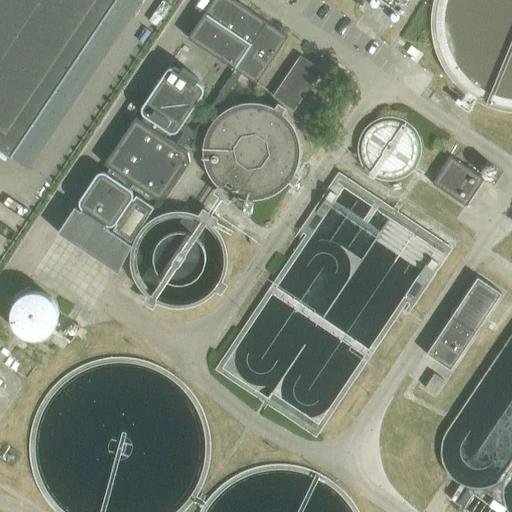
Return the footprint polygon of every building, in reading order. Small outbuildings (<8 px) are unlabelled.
[(0,0),(0,151),(10,158),(116,0),(0,0)] [(182,124),(202,95),(202,94),(203,93),(203,92),(203,90),(203,89),(203,88),(202,87),(201,86),(200,85),(196,82),(198,79),(182,68),(180,71),(176,69),(175,68),(174,68),(173,68),(171,68),(170,68),(169,68),(168,69),(167,70),(166,71),(143,106),(142,107),(142,108),(141,109),(141,111),(142,112),(142,113),(143,114),(144,115),(145,116),(141,121),(135,117),(104,164),(110,168),(106,173),(105,173),(104,172),(103,172),(101,172),(100,172),(99,173),(98,173),(97,174),(96,175),(80,199),(79,200),(79,201),(79,203),(79,204),(79,205),(80,206),(80,207),(81,208),(82,209),(106,225),(108,226),(110,226),(112,225),(113,225),(115,224),(116,223),(132,199),(132,197),(133,196),(133,195),(133,193),(132,192),(132,191),(130,189),(129,189),(133,184),(156,199),(166,198),(190,162),(188,153),(182,149),(189,137),(196,141),(241,74),(256,84),(288,37),(232,0),(212,0),(187,38),(235,70),(194,132),(182,124)] [(511,0),(433,0),(434,44),(463,95),(507,110),(511,109),(511,0)] [(321,70),(301,56),(273,97),(293,110),(321,70)] [(307,154),(307,153),(306,143),(303,133),(298,125),(291,116),(282,109),(276,106),(265,103),(254,102),(244,103),(236,106),(225,112),(219,118),(212,127),(208,135),(205,145),(205,154),(206,164),(209,174),(214,182),(222,191),(230,197),(238,201),(246,203),(258,204),(267,203),(276,200),(286,194),(292,188),(298,182),(303,172),(306,163),(307,154)] [(398,148),(403,143),(410,150),(420,139),(396,117),(381,133),(398,148)] [(484,179),(450,156),(432,183),(466,206),(484,179)] [(328,434),(442,233),(334,172),(220,373),(328,434)] [(450,370),(501,294),(477,278),(426,354),(450,370)] [(75,321),(75,320),(74,311),(71,306),(68,301),(63,297),(58,294),(53,292),(47,292),(41,292),(37,294),(31,297),(27,299),(23,304),(21,308),(19,314),(18,320),(19,325),(20,330),(23,336),(26,340),(34,345),(38,347),(45,349),(52,348),(57,347),(62,344),(67,340),(71,336),(73,330),(75,325),(75,321)] [(180,511),(202,463),(190,432),(190,423),(139,401),(178,402),(178,388),(152,376),(158,361),(91,360),(86,369),(108,378),(78,378),(73,366),(63,389),(106,390),(106,380),(119,380),(118,403),(80,403),(102,412),(87,412),(62,422),(62,437),(48,431),(48,444),(56,447),(46,470),(46,471),(62,511),(180,511)] [(444,380),(434,374),(425,388),(434,394),(444,380)]
